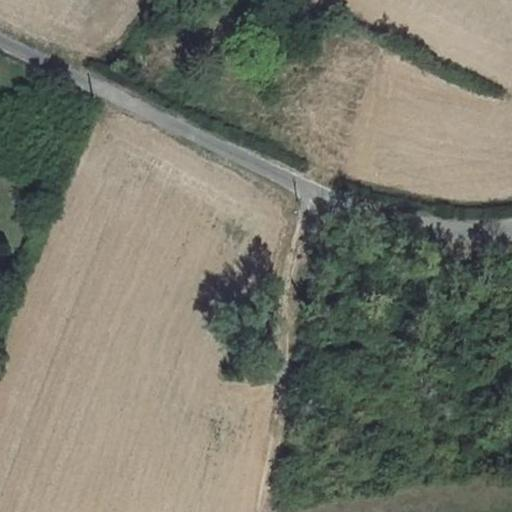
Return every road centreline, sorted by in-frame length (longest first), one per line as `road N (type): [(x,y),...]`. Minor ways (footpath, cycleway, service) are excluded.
road 1 (residential): [(511,228),(479,234),(388,224),(315,202),(0,38)]
road 2 (track): [(250,511),(289,256),(315,202)]
